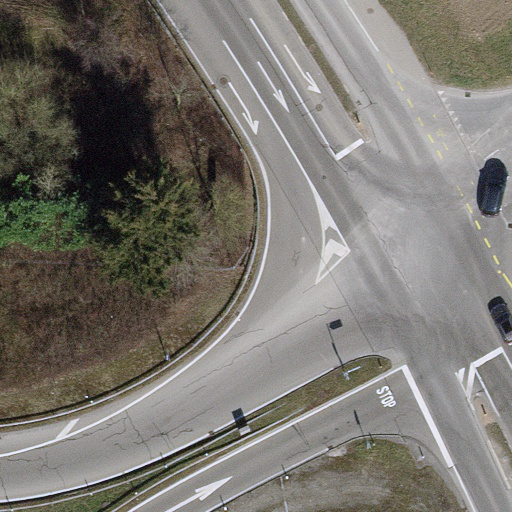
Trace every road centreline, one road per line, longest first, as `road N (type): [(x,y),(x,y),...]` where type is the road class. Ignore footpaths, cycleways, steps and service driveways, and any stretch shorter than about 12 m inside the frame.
road 1 (motorway): [(171,511),(431,378)]
road 2 (motorway): [(233,375),(146,429),(0,473)]
road 3 (motorway): [(310,150),(282,294),(264,337),(233,375)]
road 4 (secondary): [(421,213),(314,0)]
road 5 (motorway): [(371,261),(314,317),(233,375)]
road 6 (secondary): [(212,0),(310,150)]
road 7 (secondary): [(431,378),(491,511)]
road 8 (motorway): [(494,338),(371,261)]
road 9 (secondary): [(494,338),(421,213)]
road 10 (secondary): [(371,261),(431,378)]
road 11 (secondary): [(310,150),(421,213)]
road 12 (secondary): [(310,150),(371,261)]
